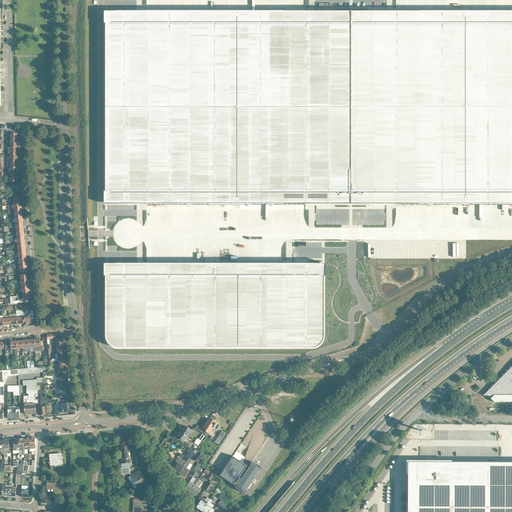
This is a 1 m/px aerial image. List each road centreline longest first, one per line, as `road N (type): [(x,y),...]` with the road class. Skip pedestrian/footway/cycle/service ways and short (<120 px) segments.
road 1 (unknown): [(117,236),(511,236)]
road 2 (residential): [(256,387),(356,355),(448,278),(511,252)]
road 3 (tertiary): [(67,128),(70,287),(87,418)]
road 4 (motorway): [(444,346),(392,379),(260,511)]
road 5 (motorway): [(444,346),(374,408),(281,511)]
road 6 (residential): [(0,333),(39,329),(25,188)]
road 7 (motorway): [(298,511),(413,390)]
road 8 (motorway): [(321,511),(413,390)]
road 9 (tertiary): [(65,0),(67,128)]
road 10 (unclassified): [(345,511),(420,410)]
road 11 (motorway): [(413,390),(511,319)]
road 12 (residential): [(7,0),(10,120)]
